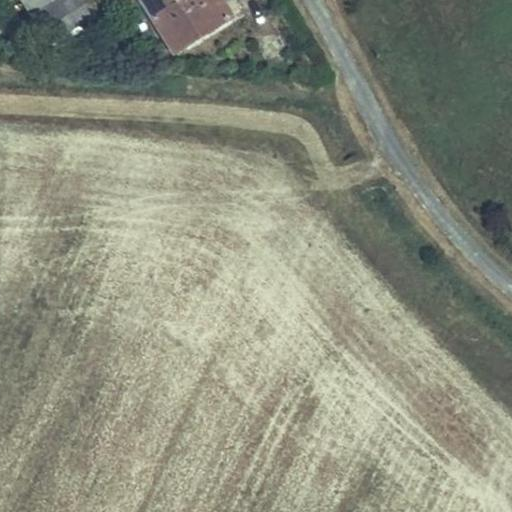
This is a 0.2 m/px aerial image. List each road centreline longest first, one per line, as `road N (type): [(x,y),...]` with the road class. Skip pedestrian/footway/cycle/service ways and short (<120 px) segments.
road 1 (track): [(359,89),(0,60)]
road 2 (residential): [(312,0),(405,167),(454,229),(511,281)]
